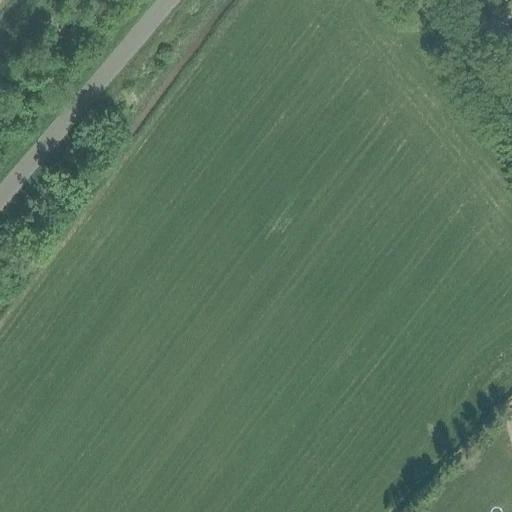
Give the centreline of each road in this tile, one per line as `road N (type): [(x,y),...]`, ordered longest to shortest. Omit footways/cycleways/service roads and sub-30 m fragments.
road 1 (unclassified): [(0,198),(169,0)]
road 2 (secondary): [(511,106),(431,0)]
